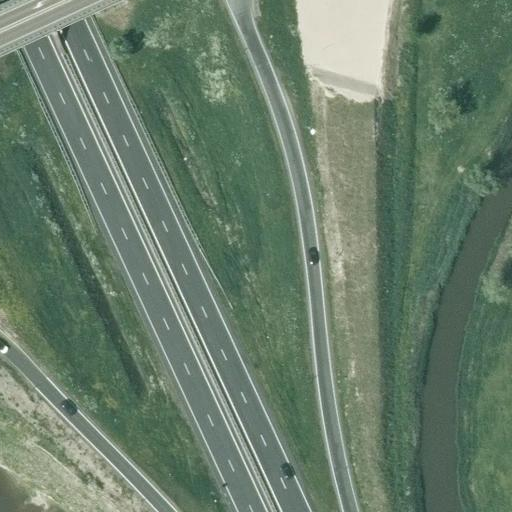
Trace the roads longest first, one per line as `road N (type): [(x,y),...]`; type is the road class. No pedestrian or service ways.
road 1 (trunk): [(295,511),(59,0)]
road 2 (trunk): [(15,0),(250,511)]
road 3 (trunk): [(369,511),(356,398),(350,154)]
road 4 (trunk): [(0,372),(165,511)]
road 5 (trunk): [(350,154),(331,0)]
road 6 (trunk): [(350,154),(364,0)]
